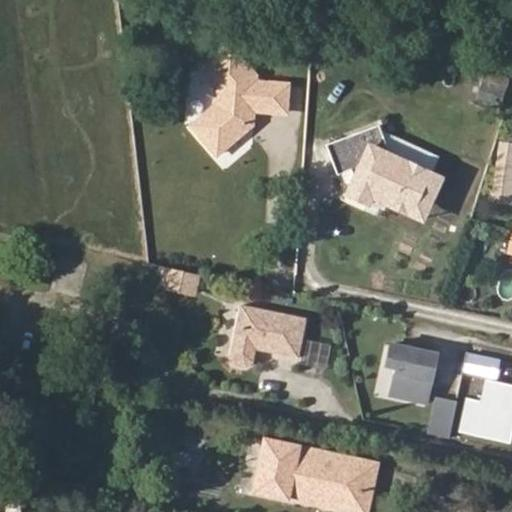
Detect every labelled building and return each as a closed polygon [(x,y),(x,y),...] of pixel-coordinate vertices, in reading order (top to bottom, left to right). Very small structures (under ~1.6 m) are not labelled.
[(240,52),(210,77),(223,93),(222,111),(200,132),(226,159),(253,134),(254,111),(261,105),(262,86),(263,79),(240,52)] [(295,88),(262,86),(261,105),(254,111),(253,134),(259,128),(260,113),(293,115),(295,88)] [(384,129),(330,146),(338,169),(391,153),(384,129)] [(394,160),(391,153),(338,169),(340,175),(356,180),(349,195),(369,204),(373,197),(385,202),(388,199),(409,209),(432,201),(441,181),(411,168),(407,172),(391,166),(394,160)] [(195,296),(200,277),(163,269),(167,290),(195,296)] [(300,318),(238,304),(224,364),(244,368),(248,353),(290,362),(300,318)] [(325,370),(328,343),(300,339),(297,366),(325,370)] [(427,404),(438,356),(391,345),(386,366),(397,368),(390,396),(427,404)] [(465,372),(494,378),(498,362),(469,356),(465,372)] [(511,431),(511,386),(485,381),(480,403),(466,399),(459,433),(510,443),(511,431)] [(457,405),(438,401),(429,437),(449,442),(457,405)] [(260,492),(288,499),(291,489),(333,498),(330,508),(346,511),(370,511),(381,466),(271,440),(260,492)] [(291,489),(288,499),(330,508),(333,498),(291,489)]
